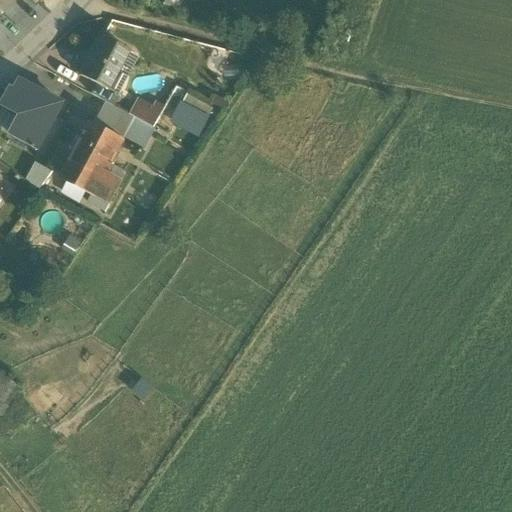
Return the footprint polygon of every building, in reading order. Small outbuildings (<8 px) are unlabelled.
[(0,0),(0,14),(1,16),(15,0),(0,0)] [(148,0),(174,21),(190,0),(148,0)] [(99,85),(106,89),(116,72),(119,73),(130,54),(101,38),(81,76),(99,85)] [(139,58),(130,54),(119,73),(116,72),(106,89),(119,95),(139,58)] [(21,118),(14,130),(28,138),(25,144),(33,148),(32,150),(34,151),(35,149),(38,151),(62,105),(19,83),(14,93),(11,91),(2,108),(9,111),(21,118)] [(93,96),(106,103),(113,107),(119,95),(106,89),(99,85),(93,96)] [(213,110),(187,96),(183,104),(182,106),(190,110),(207,120),(213,110)] [(138,99),(129,116),(134,119),(153,129),(165,108),(155,102),(152,107),(138,99)] [(169,122),(180,128),(190,110),(182,106),(183,104),(180,102),(169,122)] [(129,116),(113,107),(106,103),(93,127),(121,142),(124,138),(134,119),(129,116)] [(197,138),(207,120),(190,110),(180,128),(197,138)] [(14,130),(21,118),(9,111),(0,127),(0,130),(11,137),(14,130)] [(134,119),(124,138),(144,149),(154,129),(153,129),(134,119)] [(94,198),(96,199),(108,177),(120,184),(126,174),(109,165),(121,142),(93,127),(90,125),(61,180),(94,198)] [(11,137),(25,144),(28,138),(14,130),(11,137)] [(52,173),(35,163),(25,181),(39,191),(52,173)] [(120,184),(108,177),(96,199),(94,198),(90,205),(105,213),(120,184)] [(61,250),(73,257),(81,243),(69,236),(61,250)] [(0,416),(0,417),(21,388),(0,373),(0,416)]
